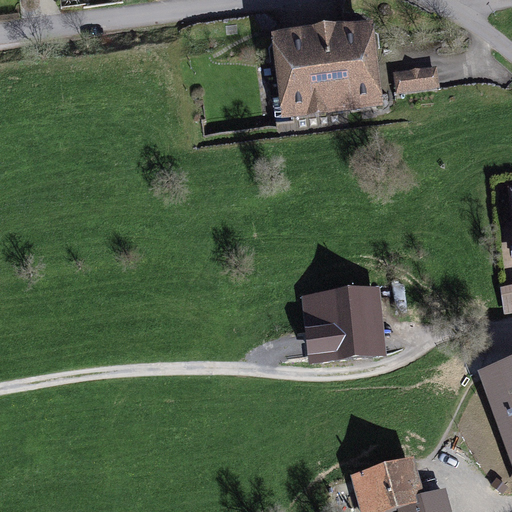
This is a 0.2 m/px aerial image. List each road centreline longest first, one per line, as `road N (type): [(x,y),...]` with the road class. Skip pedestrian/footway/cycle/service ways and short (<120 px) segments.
road 1 (track): [(511,323),(441,336),(364,373),(159,368),(0,389)]
road 2 (residential): [(0,33),(260,0)]
